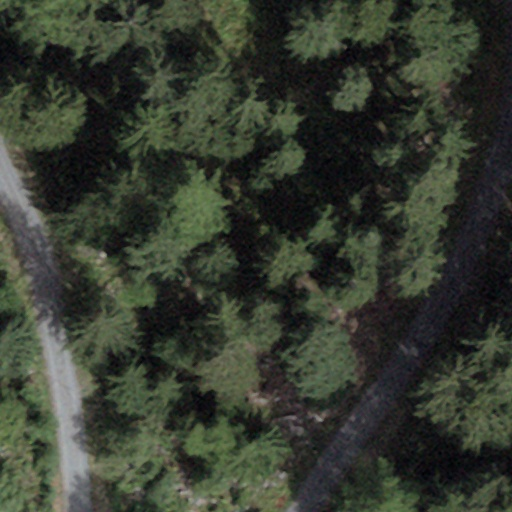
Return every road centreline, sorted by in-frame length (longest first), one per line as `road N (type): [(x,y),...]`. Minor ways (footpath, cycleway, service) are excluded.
road 1 (track): [(506,0),(408,352),(310,511)]
road 2 (track): [(69,511),(73,422),(24,185),(0,137)]
